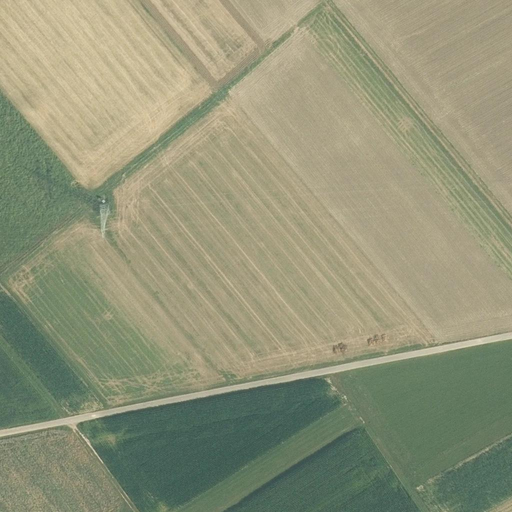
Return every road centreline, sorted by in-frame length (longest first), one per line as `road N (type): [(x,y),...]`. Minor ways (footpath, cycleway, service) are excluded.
road 1 (track): [(511,337),(67,421)]
road 2 (track): [(0,276),(327,3)]
road 3 (track): [(511,225),(327,3)]
road 4 (track): [(426,511),(329,371)]
